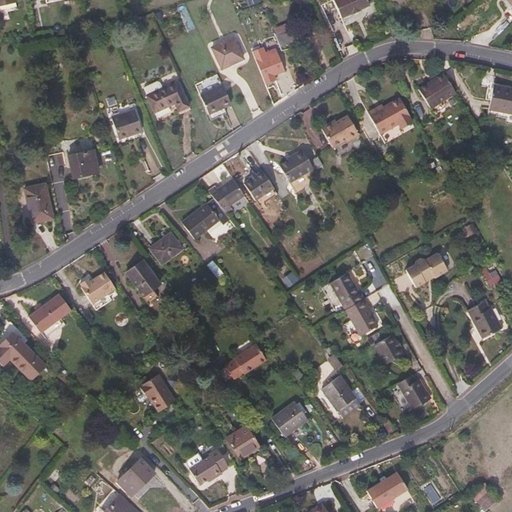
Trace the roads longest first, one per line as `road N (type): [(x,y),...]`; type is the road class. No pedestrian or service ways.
road 1 (residential): [(511,64),(415,49),(349,67),(39,274),(0,289)]
road 2 (residential): [(458,413),(442,428),(232,511)]
road 3 (residential): [(386,292),(458,413)]
